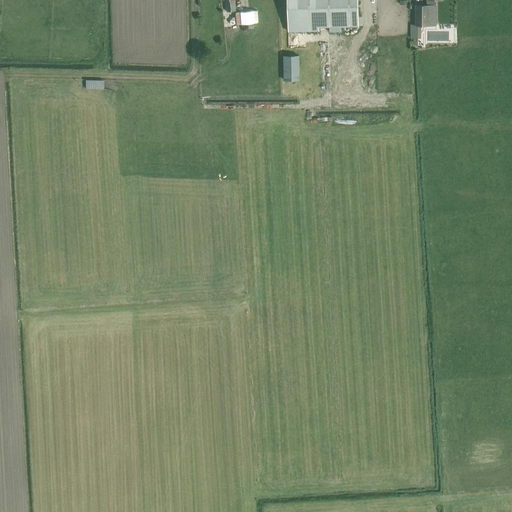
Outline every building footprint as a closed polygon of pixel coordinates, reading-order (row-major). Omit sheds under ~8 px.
[(226,0),(227,11),(237,11),(235,0),(226,0)] [(287,0),(288,31),(319,30),(319,27),(359,25),(358,0),(287,0)] [(415,24),(411,24),(411,38),(418,38),(418,26),(436,26),(436,5),(435,5),(435,0),(427,0),(427,5),(415,5),(415,24)] [(302,79),(301,55),(285,55),(286,80),(302,79)] [(88,88),(106,89),(107,80),(88,79),(88,88)]
